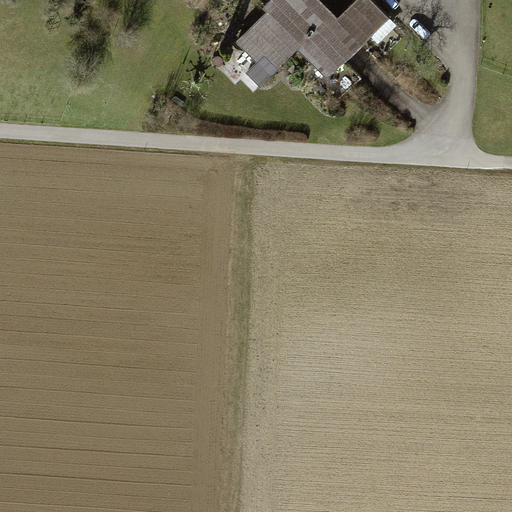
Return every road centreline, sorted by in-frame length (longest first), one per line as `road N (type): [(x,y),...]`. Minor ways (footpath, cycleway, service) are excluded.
road 1 (track): [(0,129),(511,161)]
road 2 (track): [(462,158),(468,0)]
